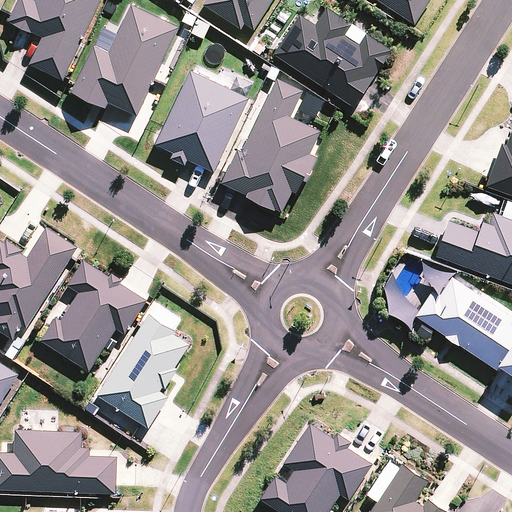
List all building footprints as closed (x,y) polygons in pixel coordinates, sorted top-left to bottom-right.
[(29,65),(63,81),(101,0),(34,0),(34,1),(31,0),(18,0),(11,14),(8,22),(42,38),(29,65)] [(253,30),(272,0),(206,0),(203,6),(240,30),(244,24),(253,30)] [(375,0),(414,25),(429,0),(375,0)] [(108,103),(137,117),(179,29),(131,6),(108,53),(93,46),(71,92),(105,108),(108,103)] [(300,16),(273,56),(352,108),(390,51),(387,49),(365,35),(358,44),(344,35),(351,25),(326,9),(315,26),(300,16)] [(187,160),(214,173),(249,99),(189,71),(155,145),(172,153),(169,159),(184,166),(187,160)] [(300,92),(275,80),(242,151),(237,149),(220,184),(245,196),(244,197),(274,211),(275,210),(281,213),(290,192),(299,196),(317,158),(308,154),(319,131),(288,117),(300,92)] [(511,130),(505,146),(500,144),(484,187),(511,196),(511,130)] [(446,261),(511,284),(511,219),(498,215),(492,212),(488,224),(481,221),(477,232),(449,221),(436,257),(446,261)] [(28,324),(79,244),(47,224),(29,253),(23,250),(25,246),(8,235),(5,239),(1,236),(0,237),(0,326),(14,335),(23,321),(28,324)] [(41,336),(90,367),(117,325),(126,330),(148,296),(122,279),(124,275),(113,268),(111,272),(85,256),(69,281),(80,288),(62,316),(56,313),(41,336)] [(415,316),(500,373),(504,368),(511,373),(511,317),(452,277),(439,297),(431,292),(415,316)] [(177,327),(150,310),(99,391),(150,423),(169,392),(161,386),(163,383),(166,385),(179,365),(176,363),(191,340),(175,330),(177,327)] [(0,401),(20,370),(0,357),(0,401)] [(277,472),(262,495),(287,511),(336,511),(331,508),(343,490),(351,496),(375,460),(350,444),(354,439),(340,429),(336,434),(313,419),(286,460),(296,467),(288,480),(277,472)] [(0,448),(0,485),(116,489),(118,453),(112,452),(90,452),(91,443),(83,443),(83,427),(17,424),(16,449),(0,448)] [(430,477),(404,460),(403,462),(371,511),(372,511),(449,511),(452,509),(430,494),(425,502),(417,497),(430,477)]
